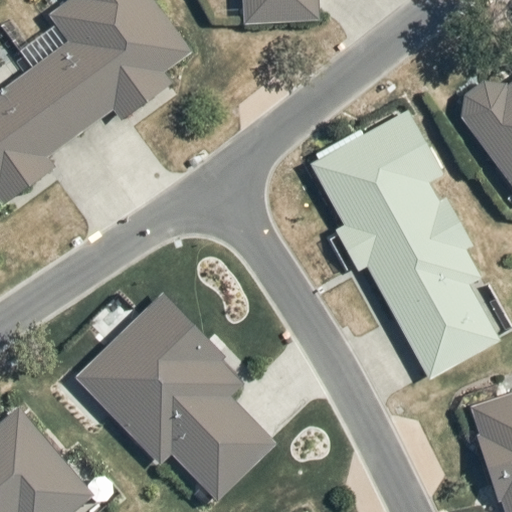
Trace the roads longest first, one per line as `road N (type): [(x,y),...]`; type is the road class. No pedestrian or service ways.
road 1 (residential): [(221,184),(333,360),(410,511)]
road 2 (residential): [(221,184),(434,0)]
road 3 (residential): [(0,322),(221,184)]
